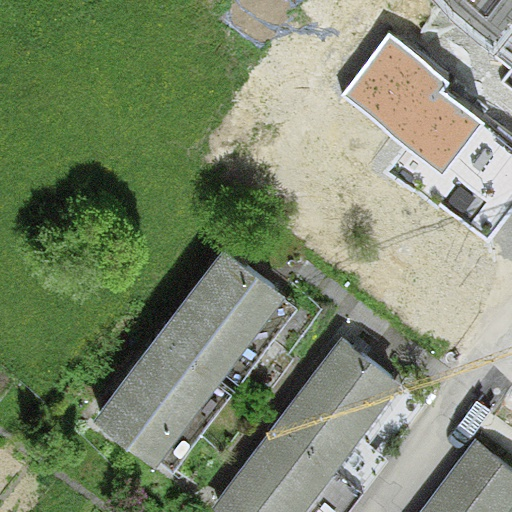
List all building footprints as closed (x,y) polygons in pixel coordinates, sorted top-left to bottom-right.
[(511,0),(452,0),(511,47),(511,0)] [(446,83),(390,40),(347,95),(444,170),(480,124),(439,92),(446,83)] [(219,249),(157,331),(209,371),(272,289),(219,249)] [(209,371),(157,331),(94,414),(146,453),(209,371)] [(338,339),(275,422),(326,460),(388,378),(338,339)] [(223,511),(286,511),(326,460),(275,422),(213,504),(223,511)] [(505,511),(511,504),(511,473),(477,447),(427,511),(505,511)]
